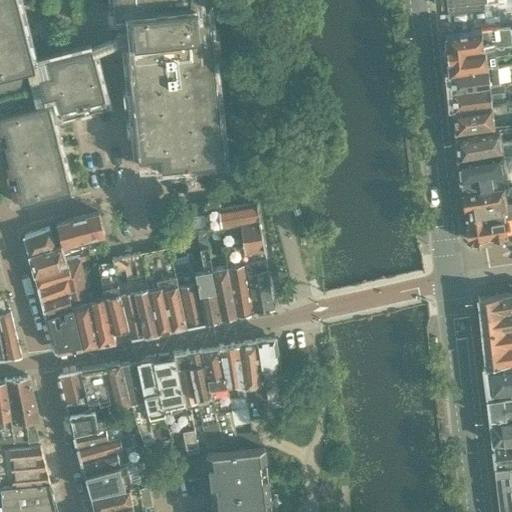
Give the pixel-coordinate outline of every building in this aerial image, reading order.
[(46,96),(56,94),(63,119),(107,108),(91,47),(33,62),(16,0),(0,0),(0,93),(24,87),(20,73),(27,71),(32,91),(33,91),(35,99),(42,97),(42,98),(46,97),(46,96)] [(113,0),(116,17),(131,15),(132,31),(117,32),(118,43),(122,42),(126,42),(138,157),(160,155),(161,167),(184,164),(184,165),(224,161),(209,17),(197,18),(196,8),(200,8),(199,0),(113,0)] [(511,0),(497,0),(442,8),(445,33),(500,26),(500,27),(509,26),(511,25),(511,0)] [(500,26),(445,33),(447,54),(511,45),(510,36),(509,26),(500,27),(500,26)] [(511,47),(511,45),(447,54),(449,74),(497,66),(495,56),(511,53),(511,47)] [(497,66),(449,74),(451,91),(499,86),(499,85),(497,66)] [(499,86),(451,91),(453,109),(505,102),(504,92),(503,85),(499,85),(499,86)] [(505,102),(453,109),(455,131),(511,123),(511,117),(510,101),(505,102)] [(0,148),(5,147),(12,175),(6,177),(10,191),(16,190),(20,205),(70,192),(48,104),(0,116),(0,128),(1,133),(0,132),(0,148)] [(498,131),(455,139),(458,161),(502,153),(502,154),(511,152),(511,142),(500,144),(498,131)] [(458,161),(462,192),(507,185),(507,184),(511,182),(511,152),(502,155),(502,154),(502,153),(458,161)] [(462,192),(465,217),(511,209),(511,208),(511,186),(511,184),(507,185),(462,192)] [(200,203),(188,205),(192,231),(217,228),(221,227),(239,225),(260,221),(257,202),(220,208),(218,200),(199,203),(200,203)] [(511,210),(511,209),(465,217),(468,238),(466,240),(470,244),(472,241),(507,236),(504,220),(511,218),(511,210)] [(57,224),(49,227),(55,246),(62,244),(66,242),(67,243),(104,233),(99,211),(56,222),(57,224)] [(260,221),(239,225),(242,241),(244,253),(265,250),(260,221)] [(239,225),(221,227),(222,229),(224,242),(225,248),(227,264),(229,272),(232,289),(236,315),(254,312),(250,289),(244,253),(242,241),(239,225)] [(49,226),(24,235),(29,255),(55,246),(49,227),(49,226)] [(55,246),(29,255),(34,273),(66,264),(66,263),(68,263),(80,260),(79,256),(78,254),(64,257),(63,253),(69,252),(67,243),(66,242),(62,244),(55,246)] [(149,289),(159,331),(172,328),(187,325),(173,259),(171,246),(140,252),(149,289)] [(202,257),(193,259),(199,289),(205,321),(222,317),(216,289),(213,274),(208,246),(200,248),(202,257)] [(265,250),(244,253),(250,289),(254,312),(274,309),(272,297),(265,250)] [(140,252),(126,255),(128,262),(133,261),(137,274),(131,275),(145,334),(159,331),(149,289),(140,252)] [(180,257),(173,259),(180,289),(187,325),(205,321),(199,289),(193,259),(192,256),(192,252),(186,253),(187,256),(180,257)] [(66,264),(34,273),(38,286),(71,275),(70,273),(82,269),(80,262),(89,260),(88,255),(79,256),(80,260),(68,263),(66,263),(66,264)] [(126,255),(112,258),(113,261),(115,271),(124,269),(127,283),(118,284),(119,289),(128,327),(130,337),(145,334),(131,275),(128,262),(126,255)] [(227,264),(213,266),(213,274),(216,289),(222,317),(236,315),(232,289),(229,272),(227,264)] [(71,275),(38,286),(39,289),(42,299),(68,290),(70,289),(71,289),(75,287),(74,284),(85,281),(82,269),(70,273),(71,275)] [(107,274),(100,276),(104,296),(105,295),(113,329),(128,327),(119,289),(118,284),(110,286),(107,274)] [(68,290),(42,299),(46,317),(58,312),(72,307),(70,297),(77,296),(78,298),(85,297),(84,294),(88,293),(87,289),(86,285),(85,281),(74,284),(75,287),(71,289),(70,289),(68,290)] [(511,291),(478,297),(480,314),(511,309),(511,291)] [(77,296),(70,297),(72,307),(82,346),(100,342),(89,299),(88,293),(84,294),(85,297),(78,298),(77,296)] [(2,294),(0,294),(0,326),(6,357),(21,355),(10,311),(6,312),(2,294)] [(104,296),(89,299),(100,342),(115,339),(113,329),(105,295),(104,296)] [(72,307),(58,312),(67,349),(82,346),(72,307)] [(511,309),(480,314),(482,331),(511,326),(511,309)] [(58,312),(46,317),(55,348),(58,351),(67,349),(58,312)] [(511,326),(482,331),(483,348),(511,344),(511,326)] [(270,337),(256,339),(260,369),(265,402),(263,402),(264,409),(285,405),(280,366),(276,342),(275,336),(270,337)] [(256,339),(238,342),(245,386),(246,394),(248,405),(257,403),(263,402),(265,402),(260,369),(256,339)] [(238,342),(219,345),(229,397),(231,408),(248,405),(246,394),(245,386),(238,342)] [(511,344),(483,348),(485,365),(511,361),(511,344)] [(219,345),(201,348),(212,398),(215,411),(217,420),(202,423),(208,449),(222,447),(223,450),(238,448),(235,433),(231,408),(229,397),(219,345)] [(201,348),(187,350),(198,401),(202,423),(217,420),(215,411),(212,398),(201,348)] [(187,350),(173,352),(186,411),(190,410),(199,451),(208,449),(202,423),(198,401),(187,350)] [(173,352),(154,355),(166,418),(169,435),(176,434),(180,451),(187,450),(188,453),(199,451),(190,410),(186,411),(173,352)] [(154,355),(137,358),(146,399),(151,422),(166,418),(154,355)] [(137,358),(121,361),(131,402),(139,432),(140,431),(144,445),(156,442),(151,422),(146,399),(137,358)] [(106,364),(116,405),(131,402),(121,361),(106,364)] [(482,367),(486,398),(511,395),(511,361),(485,365),(482,366),(482,367)] [(106,364),(80,368),(90,404),(107,400),(110,412),(111,412),(112,416),(118,415),(116,405),(106,364)] [(60,376),(68,411),(91,407),(90,404),(80,368),(63,371),(60,376)] [(28,375),(5,378),(14,442),(29,441),(39,439),(34,421),(39,420),(28,375)] [(5,380),(0,380),(0,443),(14,442),(5,378),(4,378),(5,380)] [(511,395),(486,398),(489,419),(511,415),(511,395)] [(68,411),(73,431),(113,424),(111,416),(96,419),(95,407),(91,407),(68,411)] [(511,420),(489,423),(492,444),(511,441),(511,420)] [(73,431),(77,445),(123,435),(120,422),(113,424),(73,431)] [(77,445),(81,459),(130,447),(135,445),(133,434),(123,435),(77,445)] [(171,439),(159,442),(161,458),(169,457),(171,439)] [(8,448),(0,448),(0,453),(1,462),(2,474),(3,487),(50,482),(49,479),(47,470),(40,445),(8,448)] [(207,453),(213,511),(271,511),(264,446),(207,453)] [(511,446),(492,448),(495,468),(511,466),(511,446)] [(81,459),(85,474),(128,463),(130,463),(127,451),(131,450),(130,447),(81,459)] [(166,458),(169,477),(188,474),(185,455),(166,458)] [(128,463),(85,474),(91,493),(140,483),(136,466),(133,467),(132,463),(130,463),(128,463)] [(511,466),(495,468),(500,511),(511,509),(511,466)] [(3,487),(0,487),(0,494),(1,511),(58,511),(56,503),(50,482),(3,487)] [(148,486),(139,487),(142,507),(152,506),(148,486)] [(92,497),(95,511),(134,511),(129,488),(92,497)]
